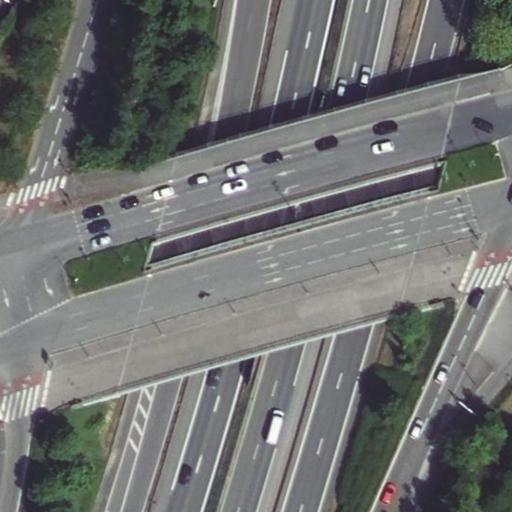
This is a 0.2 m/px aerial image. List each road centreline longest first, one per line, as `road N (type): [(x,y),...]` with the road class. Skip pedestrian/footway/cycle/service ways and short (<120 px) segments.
road 1 (trunk): [(300,511),(447,0)]
road 2 (trunk): [(317,0),(184,511)]
road 3 (trunk): [(238,511),(369,0)]
road 4 (trunk): [(253,0),(218,182),(132,511)]
road 5 (primary): [(22,344),(511,200)]
road 6 (primary): [(511,110),(162,210),(26,240)]
road 7 (trunk): [(387,511),(511,227)]
road 8 (primary): [(96,0),(26,240)]
road 9 (trunk): [(413,511),(468,418),(511,366)]
road 10 (trunk): [(22,344),(8,511)]
